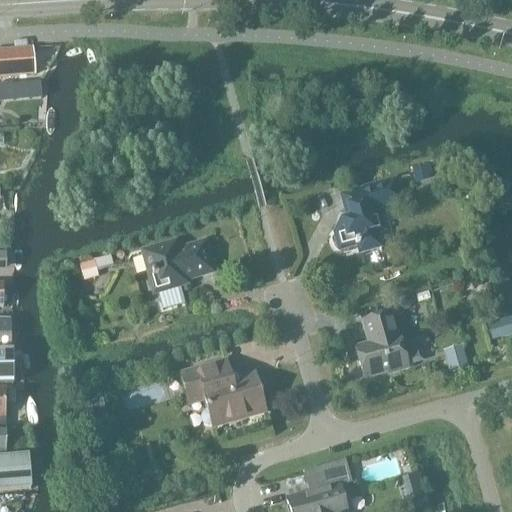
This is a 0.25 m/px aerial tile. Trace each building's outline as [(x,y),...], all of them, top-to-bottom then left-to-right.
[(0,79),(35,77),(32,49),(0,52),(0,79)] [(27,85),(28,96),(41,95),(40,84),(27,85)] [(427,168),(413,172),(416,181),(429,177),(427,168)] [(380,249),(376,234),(383,232),(377,210),(397,204),(399,202),(400,200),(399,196),(400,195),(396,181),(364,190),(365,191),(341,197),(348,220),(341,222),(334,234),(340,252),(358,246),(360,254),(380,249)] [(213,274),(204,244),(177,252),(175,244),(159,249),(160,253),(145,257),(148,267),(150,268),(152,276),(150,281),(153,292),(157,294),(187,286),(185,279),(192,277),(195,279),(213,274)] [(82,267),(80,268),(83,280),(84,283),(98,279),(94,264),(82,267)] [(476,289),(474,294),(475,298),(479,301),(484,299),(486,295),(485,291),(481,288),(476,289)] [(397,303),(395,307),(396,311),(400,313),(409,311),(411,307),(410,303),(406,300),(397,303)] [(417,341),(401,345),(399,338),(396,339),(389,316),(363,323),(370,346),(355,350),(363,379),(388,372),(388,375),(408,370),(407,368),(423,363),(417,341)] [(491,342),(511,336),(511,319),(487,326),(491,342)] [(0,350),(10,351),(9,321),(0,321),(0,350)] [(0,352),(0,383),(12,384),(12,352),(0,352)] [(237,380),(234,378),(230,378),(226,362),(179,375),(186,400),(202,395),(207,412),(203,414),(201,417),(201,420),(202,424),(204,426),(207,428),(211,427),(212,429),(265,414),(254,375),(237,380)] [(107,421),(100,394),(89,397),(87,398),(90,408),(94,424),(107,421)] [(0,492),(31,491),(29,458),(0,460),(0,492)] [(345,511),(339,488),(351,484),(345,462),(312,471),(318,492),(287,501),(289,511),(345,511)] [(425,497),(409,502),(412,511),(416,511),(429,509),(425,497)]
